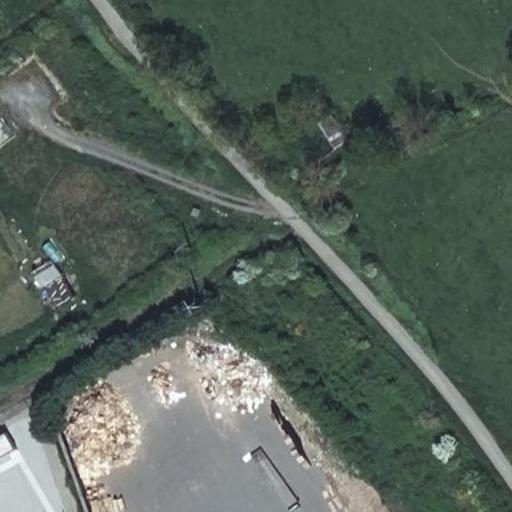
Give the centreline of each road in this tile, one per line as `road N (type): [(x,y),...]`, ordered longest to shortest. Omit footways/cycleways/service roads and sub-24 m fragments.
road 1 (unclassified): [(94,0),(445,369),(511,464)]
road 2 (track): [(0,403),(292,215)]
